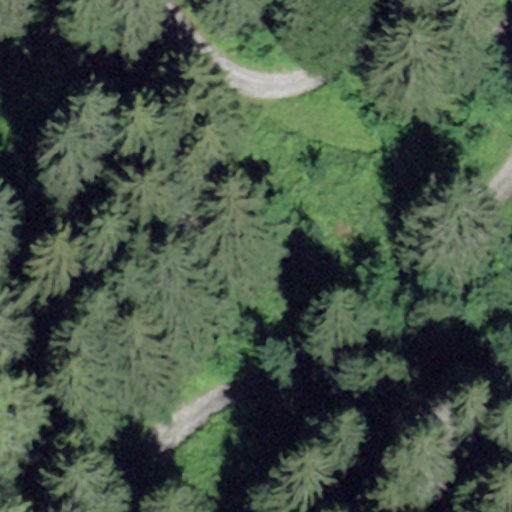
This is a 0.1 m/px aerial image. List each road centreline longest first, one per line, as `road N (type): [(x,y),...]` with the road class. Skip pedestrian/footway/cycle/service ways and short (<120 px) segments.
road 1 (track): [(511,190),(480,228),(229,428),(210,511)]
road 2 (track): [(170,0),(266,86),(356,93),(511,57)]
road 3 (track): [(266,86),(0,206)]
